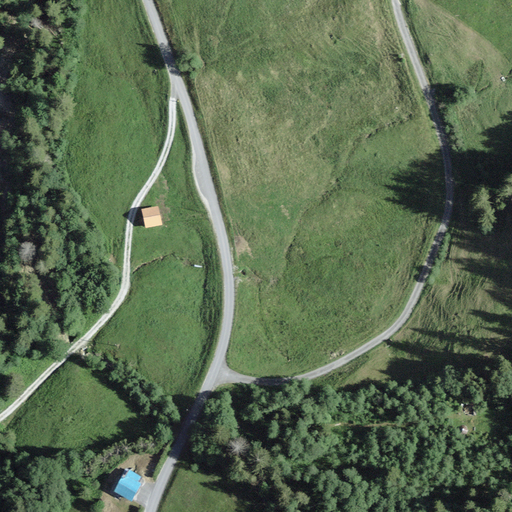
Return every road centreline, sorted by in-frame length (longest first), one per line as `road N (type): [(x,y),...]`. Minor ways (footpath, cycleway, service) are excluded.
road 1 (track): [(213,371),(268,383),(317,372),(390,331),(415,296),(448,208),(448,177),(396,0)]
road 2 (unclassified): [(147,0),(191,120),(229,284),(223,344),(150,511)]
road 3 (track): [(0,416),(118,301),(132,214),(169,141),(175,73)]
